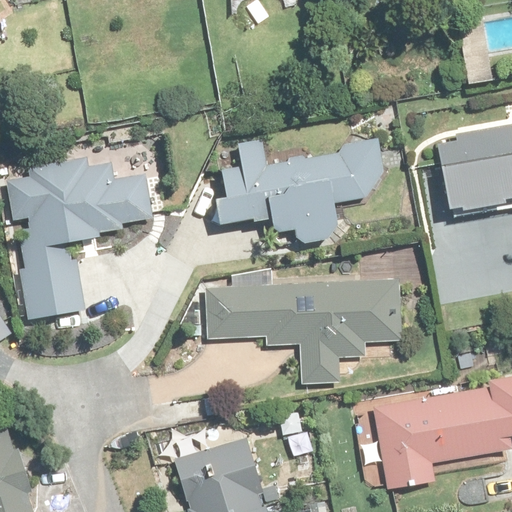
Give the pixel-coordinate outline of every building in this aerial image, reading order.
[(482,14),(459,17),(468,87),(491,83),(482,14)] [(511,158),(491,158),(489,142),(410,153),(420,222),(499,210),(498,205),(511,204),(511,158)] [(198,184),(203,207),(189,209),(195,238),(246,229),(254,240),(269,241),(271,249),(287,255),(305,251),(318,238),(317,215),(361,207),(359,195),(363,194),(353,150),(262,170),(259,152),(214,159),(218,180),(198,184)] [(42,185),(0,190),(0,291),(6,332),(62,324),(51,252),(133,239),(124,188),(100,178),(42,185)] [(342,370),(343,353),(379,353),(379,298),(183,297),(183,352),(278,352),(277,395),(314,396),(314,369),(342,370)] [(511,379),(468,389),(471,403),(385,412),(386,418),(354,423),(367,502),(416,494),(413,471),(490,462),(489,448),(511,443),(511,379)] [(154,476),(166,511),(242,511),(221,452),(154,476)] [(10,511),(0,473),(0,511),(10,511)]
